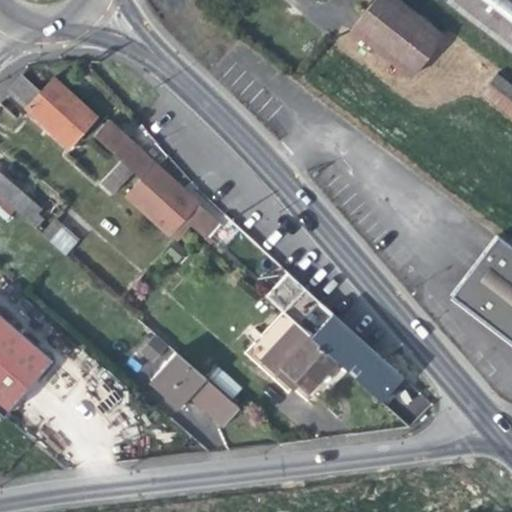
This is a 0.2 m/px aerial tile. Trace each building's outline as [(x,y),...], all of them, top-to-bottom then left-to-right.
[(444,34),(400,0),(373,0),(349,31),(408,79),(431,51),(444,34)] [(511,0),(443,0),(471,22),(511,54),(511,0)] [(95,116),(52,76),(43,86),(39,91),(21,74),(9,86),(7,89),(25,106),(23,107),(68,147),(95,116)] [(482,97),(511,120),(511,85),(498,75),(482,97)] [(124,195),(174,240),(188,225),(197,234),(213,217),(181,188),(128,141),(107,122),(105,124),(94,135),(140,177),(124,195)] [(0,173),(0,199),(12,210),(25,195),(6,179),(0,173)] [(12,210),(34,229),(47,214),(25,195),(12,210)] [(220,224),(213,217),(197,234),(204,240),(220,224)] [(63,225),(48,241),(64,256),(79,239),(63,225)] [(225,231),(211,246),(218,252),(231,238),(225,231)] [(511,247),(492,232),(473,256),(446,292),(511,343),(511,247)] [(286,279),(267,301),(296,325),(336,361),(383,405),(402,383),(389,371),(286,279)] [(102,307),(107,301),(99,294),(101,292),(95,288),(89,295),(94,300),(102,307)] [(48,360),(0,318),(0,413),(13,399),(48,360)] [(321,377),(336,361),(296,325),(258,366),(300,399),(321,377)] [(132,358),(151,376),(174,350),(155,333),(132,358)] [(221,427),(239,407),(175,351),(148,382),(178,408),(188,398),(203,411),(221,427)] [(126,380),(131,373),(124,367),(118,374),(126,380)] [(402,383),(383,405),(393,414),(396,411),(413,393),(407,388),(402,383)]
